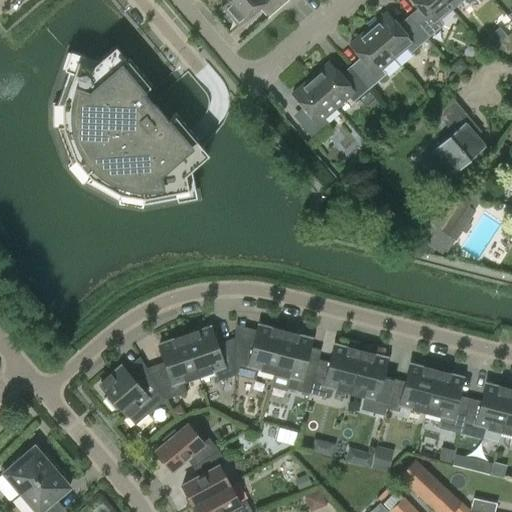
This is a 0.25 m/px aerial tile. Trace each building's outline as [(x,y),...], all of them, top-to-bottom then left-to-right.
[(228,0),(221,7),(237,26),(258,8),(267,18),(287,0),(228,0)] [(409,20),(426,39),(443,25),(438,20),(450,9),(442,0),(411,0),(420,10),(409,20)] [(442,0),(450,9),(460,0),(464,0),(467,4),(471,0),(442,0)] [(385,13),(367,28),(393,59),(405,48),(409,53),(426,39),(409,20),(399,29),(385,13)] [(499,27),(482,42),(489,51),(507,36),(499,27)] [(380,69),(393,59),(367,28),(349,44),(362,60),(352,69),(368,88),(385,74),(380,69)] [(142,202),(142,203),(177,197),(177,196),(188,194),(185,174),(208,154),(196,140),(198,139),(196,136),(175,112),(168,119),(144,91),(151,84),(129,58),(127,60),(115,46),(91,66),(73,60),(69,70),(68,70),(57,103),(58,104),(58,126),(57,126),(71,163),(72,162),(86,179),(86,180),(120,199),(120,198),(142,202)] [(327,62),(309,78),(335,108),(347,97),(352,102),(368,88),(352,69),(341,78),(327,62)] [(323,118),(335,108),(309,78),(291,93),(305,109),(294,118),(311,138),(327,123),(323,118)] [(447,91),(431,105),(438,113),(454,99),(447,91)] [(456,131),(434,149),(454,173),(485,146),(460,118),(451,126),(456,131)] [(422,240),(448,256),(476,211),(475,211),(487,191),(475,183),(463,202),(461,202),(458,206),(447,199),(432,223),(422,240)] [(252,348),(234,343),(234,374),(255,379),(258,368),(274,372),(284,331),(258,325),(252,348)] [(234,375),(234,374),(234,343),(217,349),(210,326),(184,335),(198,375),(213,370),(217,381),(234,375)] [(287,388),(309,393),(316,364),(305,361),(311,338),(284,331),(274,372),(290,376),(287,388)] [(166,367),(149,373),(164,399),(186,392),(182,380),(198,375),(184,335),(158,344),(166,367)] [(350,392),(360,351),(334,344),(328,367),(316,364),(309,393),(327,398),(332,396),(334,387),(350,392)] [(386,408),(392,384),(381,381),(387,358),(360,351),(350,392),(375,398),(373,405),(386,408)] [(404,387),(392,384),(386,408),(399,411),(401,405),(426,411),(436,371),(410,364),(404,387)] [(164,399),(149,373),(136,383),(120,366),(99,384),(108,394),(104,397),(115,410),(119,407),(134,425),(164,399)] [(462,377),(436,371),(426,411),(441,415),(438,427),(460,433),(468,404),(456,401),(462,377)] [(485,426),(501,431),(511,390),(485,383),(479,406),(468,404),(460,433),(482,439),(485,426)] [(511,390),(501,431),(511,433),(511,390)] [(197,464),(217,449),(208,438),(203,442),(187,424),(177,432),(174,428),(161,439),(164,443),(155,450),(171,470),(190,455),(197,464)] [(20,493),(55,463),(45,451),(41,454),(34,445),(15,462),(12,458),(0,468),(4,472),(2,473),(20,493)] [(224,462),(217,449),(197,464),(202,474),(181,485),(192,504),(229,484),(218,465),(224,462)] [(435,511),(475,511),(469,510),(462,502),(415,459),(398,476),(435,511)] [(66,475),(55,463),(20,493),(36,511),(60,511),(52,502),(70,487),(62,478),(66,475)] [(239,504),(229,484),(192,504),(195,511),(251,511),(245,500),(239,504)] [(389,511),(418,511),(404,497),(389,511)]
